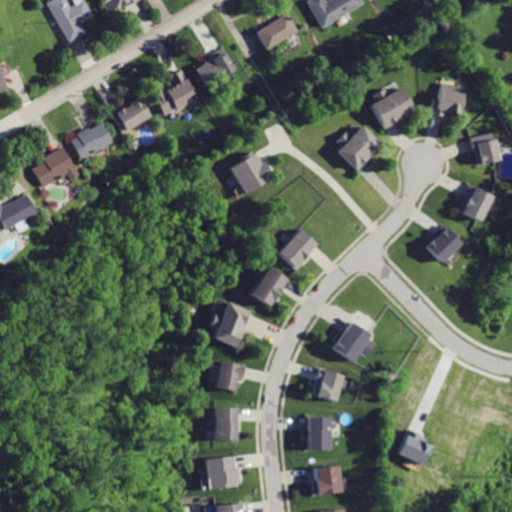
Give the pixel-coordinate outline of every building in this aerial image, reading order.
[(79,0),(64,8),(60,0),(50,0),(42,5),(64,46),(85,35),(79,24),(89,18),(79,0)] [(96,0),(100,6),(106,2),(111,9),(121,3),(123,7),(133,0),(96,0)] [(358,0),(325,0),(324,1),(323,0),(307,0),(304,2),(319,29),(361,5),(358,0)] [(283,13),(253,31),(264,50),(294,31),(283,13)] [(221,51),(192,69),(203,87),(232,69),(221,51)] [(180,69),(166,77),(169,84),(149,95),(161,118),(196,98),(180,69)] [(398,87),(383,96),(380,90),(372,95),(375,101),(368,105),(382,128),(412,110),(398,87)] [(437,89),(435,98),(429,97),(426,114),(444,117),(445,113),(457,115),(461,94),(437,89)] [(135,99),(120,108),(118,105),(105,113),(117,133),(145,116),(135,99)] [(97,123),(86,129),(84,126),(72,133),(73,135),(64,140),(74,160),(107,142),(97,123)] [(356,124),(347,134),(344,132),(335,142),(338,146),(333,152),(353,170),(372,150),(370,149),(376,142),(356,124)] [(464,137),(468,154),(472,153),(474,164),(496,159),(490,131),(464,137)] [(56,146),(37,157),(38,160),(26,167),(37,187),(62,173),(65,178),(72,174),(56,146)] [(227,167),(244,191),(269,174),(261,162),(252,149),(227,167)] [(469,186),(456,213),(474,222),(478,214),(481,216),(490,197),(469,186)] [(0,229),(31,211),(20,193),(0,204),(0,229)] [(439,224),(418,245),(437,263),(457,242),(439,224)] [(298,227),(275,252),(295,270),(303,260),(302,258),(316,243),(298,227)] [(267,268),(249,294),(266,306),(284,280),(267,268)] [(223,302),(217,316),(211,313),(206,325),(212,327),(208,336),(232,346),(235,339),(238,340),(250,313),(223,302)] [(347,322),(330,350),(351,363),(367,335),(347,322)] [(217,359),(211,386),(232,391),(235,378),(240,380),(243,364),(217,359)] [(319,368),(312,395),(335,401),(342,374),(319,368)] [(211,408),(210,439),(234,440),(235,409),(211,408)] [(306,416),(306,449),(330,449),(330,416),(306,416)] [(404,429),(394,454),(418,464),(426,445),(416,441),(418,435),(404,429)] [(204,458),(207,490),(237,487),(237,483),(240,483),(239,468),(234,469),(232,455),(204,458)] [(311,468),(315,496),(341,493),(338,465),(311,468)] [(211,505),(211,511),(240,511),(239,503),(211,505)]
